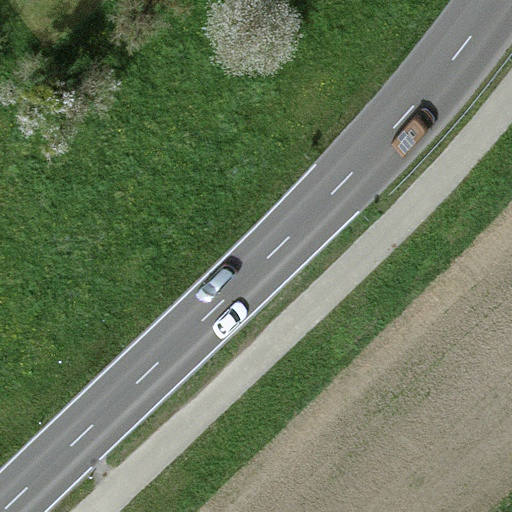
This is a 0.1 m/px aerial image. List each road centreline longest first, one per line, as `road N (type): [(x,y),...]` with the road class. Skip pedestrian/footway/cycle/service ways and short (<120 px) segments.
road 1 (primary): [(0,511),(342,181),(498,0)]
road 2 (track): [(94,511),(353,265),(511,87)]
